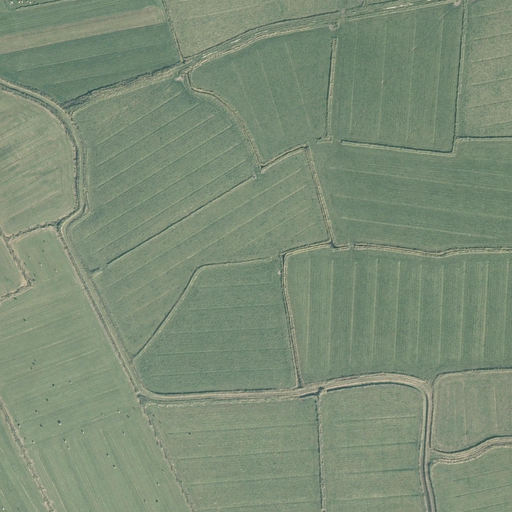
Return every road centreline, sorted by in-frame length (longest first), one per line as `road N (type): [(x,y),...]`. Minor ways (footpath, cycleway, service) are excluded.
road 1 (track): [(0,83),(69,117),(83,208),(61,232),(126,391),(148,398)]
road 2 (track): [(428,454),(430,398),(416,380),(148,398)]
